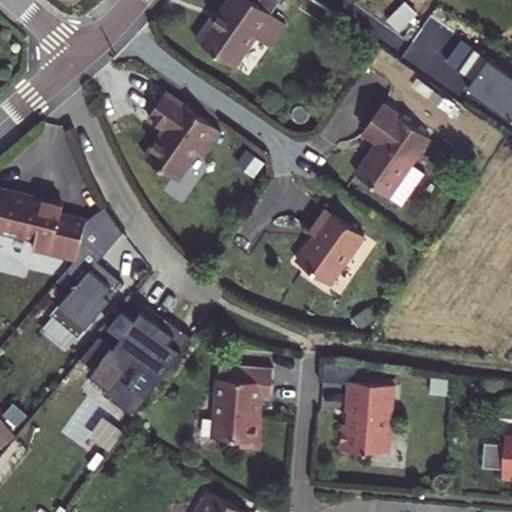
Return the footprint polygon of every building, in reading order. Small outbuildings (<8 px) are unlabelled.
[(212,18),(197,40),(234,66),(255,36),(269,46),(286,23),(272,13),(280,0),(228,0),(215,20),(212,18)] [(313,0),(333,13),(343,0),(313,0)] [(221,130),(166,92),(148,117),(166,129),(161,137),(159,136),(144,156),(178,180),(196,153),(202,157),(221,130)] [(357,174),(401,205),(424,172),(412,163),(430,137),(383,103),(363,131),(382,144),(379,149),(376,146),(357,174)] [(77,257),(86,220),(61,214),(64,205),(4,189),(0,192),(0,228),(36,238),(34,246),(77,257)] [(77,257),(66,270),(79,280),(51,313),(78,336),(124,282),(98,260),(123,232),(105,206),(86,220),(77,257)] [(298,261),(331,284),(365,235),(328,209),(312,232),(316,235),(298,261)] [(141,353),(170,372),(186,348),(173,339),(179,330),(133,299),(116,325),(127,332),(99,373),(119,386),(141,353)] [(271,399),(273,366),(220,362),(218,392),(215,392),(213,416),(214,416),(213,436),(240,439),(240,445),(259,447),(262,414),(258,414),(259,398),(271,399)] [(349,380),(362,381),(363,366),(324,362),(322,381),(348,383),(349,380)] [(130,376),(114,387),(130,410),(146,399),(130,376)] [(393,411),(395,384),(362,381),(349,380),(348,383),(346,410),(348,411),(347,424),(342,423),(340,449),(367,451),(367,449),(386,451),(389,415),(393,411)] [(0,443),(3,447),(14,437),(0,420),(0,443)] [(511,437),(485,435),(483,465),(503,467),(502,477),(511,477),(511,437)] [(246,511),(212,492),(208,498),(204,496),(194,511),(246,511)]
